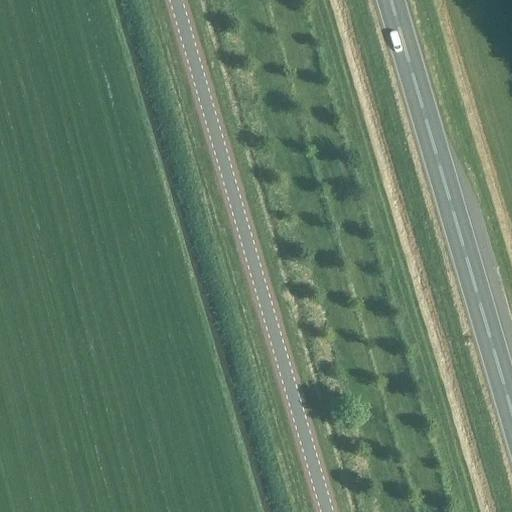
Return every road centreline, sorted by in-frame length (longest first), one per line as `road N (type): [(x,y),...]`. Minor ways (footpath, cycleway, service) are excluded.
road 1 (unclassified): [(311,511),(156,0)]
road 2 (trunk): [(511,416),(389,0)]
